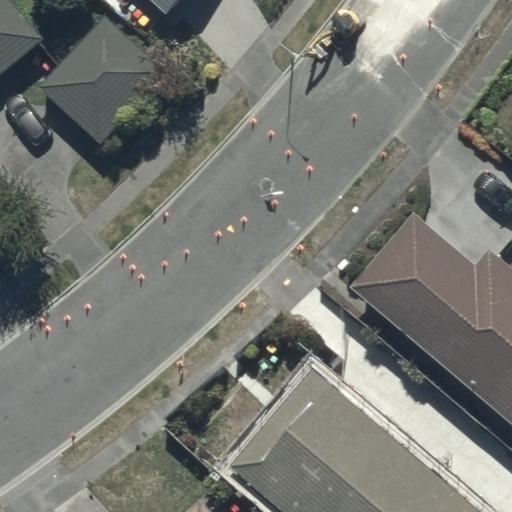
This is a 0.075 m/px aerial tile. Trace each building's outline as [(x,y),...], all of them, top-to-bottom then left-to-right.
[(16,0),(0,0),(0,74),(47,38),(16,0)] [(177,0),(151,0),(166,13),(177,0)] [(106,13),(44,83),(104,139),(168,71),(106,13)] [(416,211),(351,285),(511,423),(511,264),(490,245),(474,263),(416,211)] [(489,511),(314,361),(226,463),(283,511),(489,511)] [(211,511),(199,498),(184,511),(211,511)]
